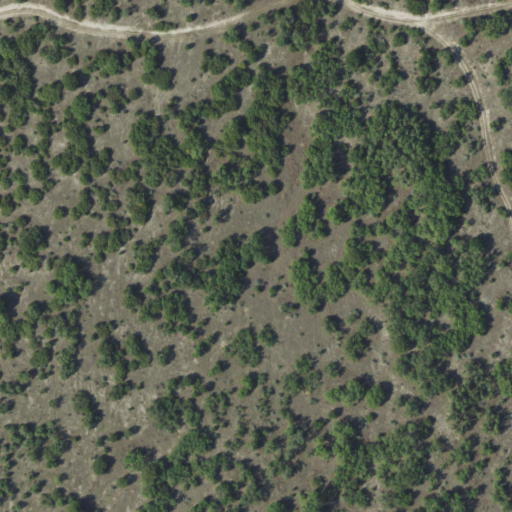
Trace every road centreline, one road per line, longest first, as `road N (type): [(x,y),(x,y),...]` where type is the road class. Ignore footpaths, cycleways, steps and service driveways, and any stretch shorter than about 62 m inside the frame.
road 1 (residential): [(456,17),(0,21)]
road 2 (residential): [(511,190),(456,17),(459,0)]
